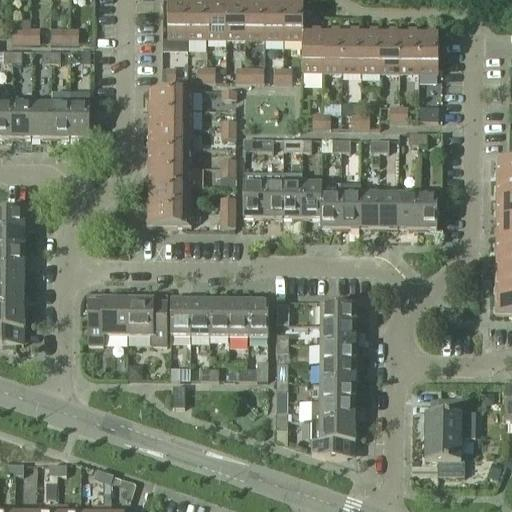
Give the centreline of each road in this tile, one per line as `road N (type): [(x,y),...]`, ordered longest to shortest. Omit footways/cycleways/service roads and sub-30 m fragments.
road 1 (residential): [(412,310),(379,270),(66,270)]
road 2 (residential): [(412,310),(464,259),(471,237),(471,45)]
road 3 (unclassified): [(315,501),(54,411)]
road 4 (residential): [(124,0),(123,174),(89,212)]
road 5 (residential): [(471,45),(471,20),(348,12),(330,0)]
road 6 (residential): [(387,511),(391,365)]
road 7 (residential): [(66,270),(54,411)]
road 8 (residential): [(391,365),(479,367),(511,359)]
